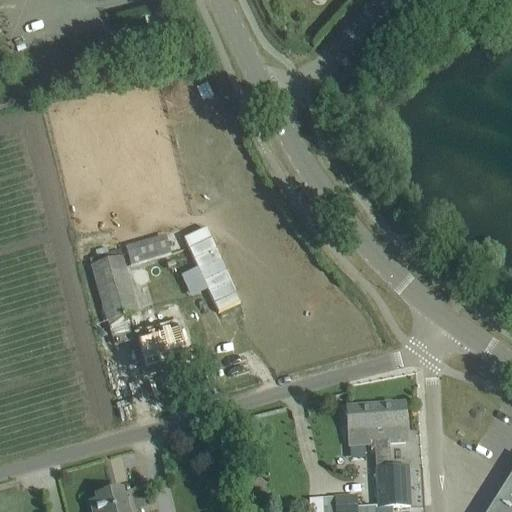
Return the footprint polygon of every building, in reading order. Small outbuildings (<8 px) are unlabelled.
[(166,13),(145,19),(149,33),(170,27),(166,13)] [(165,240),(126,252),(128,258),(127,258),(130,267),(171,254),(168,246),(167,246),(165,240)] [(122,260),(91,269),(107,323),(137,314),(122,260)] [(186,360),(173,315),(132,327),(145,372),(186,360)] [(404,406),(368,408),(346,410),(349,449),(370,448),(371,452),(375,452),(378,507),(357,509),(356,497),(334,500),(334,507),(322,508),(322,511),(387,511),(387,510),(410,508),(407,468),(389,470),(387,445),(406,444),(404,406)] [(511,511),(511,472),(509,477),(511,479),(511,481),(492,511),(511,511)] [(134,507),(146,504),(143,489),(131,491),(134,507)] [(97,502),(90,504),(92,511),(126,511),(121,492),(96,499),(97,502)]
